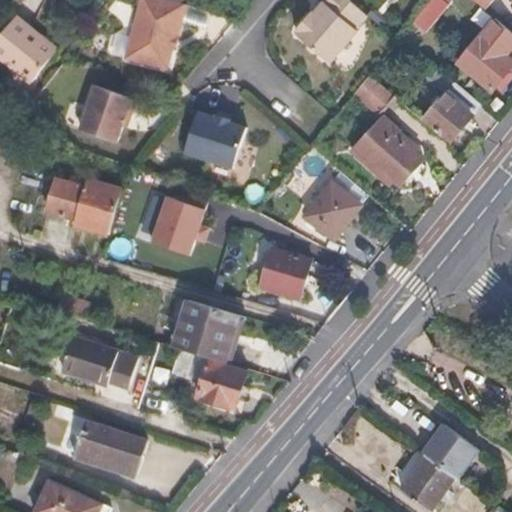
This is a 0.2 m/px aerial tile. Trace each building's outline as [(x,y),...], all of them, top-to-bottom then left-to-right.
[(161,0),(138,0),(120,57),(161,71),(171,40),(173,41),(184,7),(161,0)] [(366,17),(347,0),(324,0),(322,3),(324,5),(315,15),(311,12),(296,30),(298,32),(296,34),(329,64),(357,31),(355,30),(366,17)] [(424,32),(450,0),(430,0),(412,22),(424,32)] [(472,0),(484,10),(493,0),(472,0)] [(35,42),(40,37),(14,16),(0,33),(0,60),(27,83),(50,55),(35,42)] [(55,49),(40,37),(35,42),(50,55),(55,49)] [(477,75),(475,78),(492,92),(511,68),(511,61),(504,54),(508,49),(504,45),(494,57),(485,49),(469,69),(477,75)] [(381,86),(368,75),(354,94),(366,104),(371,97),(381,86)] [(482,105),(456,83),(425,119),(450,142),(482,105)] [(93,85),(78,129),(115,142),(120,126),(124,114),(128,115),(133,99),(93,85)] [(395,98),(381,86),(371,97),(386,110),(395,98)] [(197,113),(184,153),(233,169),(246,128),(228,122),(229,120),(215,116),(214,118),(197,113)] [(383,116),(350,153),(389,185),(393,180),(400,186),(424,159),(393,133),(397,128),(383,116)] [(109,234),(123,190),(89,182),(88,188),(77,185),(78,180),(58,175),(58,179),(55,179),(45,212),(78,220),(76,225),(109,234)] [(368,195),(350,180),(342,191),(360,205),(368,195)] [(360,205),(342,191),(331,182),(304,217),(334,239),(361,206),(360,205)] [(209,195),(182,186),(177,201),(166,197),(150,242),(187,255),(209,195)] [(272,249),(260,288),(299,298),(311,260),(272,249)] [(51,313),(80,321),(85,305),(56,295),(51,313)] [(240,315),(188,300),(173,348),(225,363),(240,315)] [(72,338),(62,372),(107,386),(108,382),(128,388),(137,358),(72,338)] [(208,361),(196,397),(233,409),(245,373),(208,361)] [(0,408),(8,385),(0,382),(0,408)] [(89,421),(77,458),(134,477),(146,440),(89,421)] [(443,423),(422,452),(427,455),(457,477),(478,448),(443,423)] [(431,511),(457,477),(427,455),(402,491),(431,511)] [(51,482),(36,511),(99,511),(102,506),(51,482)]
